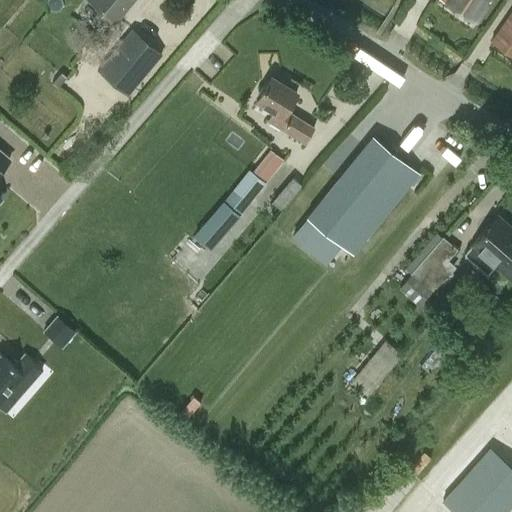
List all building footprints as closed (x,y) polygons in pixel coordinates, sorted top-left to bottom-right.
[(91,0),(116,20),(132,0),(91,0)] [(443,0),(477,23),(492,0),(443,0)] [(511,8),(491,40),(511,53),(511,8)] [(128,93),(161,53),(132,28),(98,69),(128,93)] [(58,88),(67,78),(62,74),(53,84),(58,88)] [(270,76),(256,99),(273,109),(267,119),(305,142),(314,126),(286,109),(296,92),(270,76)] [(308,216),(300,225),(333,252),(340,242),(351,251),(416,172),(373,136),(308,216)] [(0,197),(1,197),(0,196),(0,168),(9,158),(0,149),(0,197)] [(210,247),(239,214),(277,166),(265,156),(259,162),(256,160),(223,202),(194,234),(210,247)] [(280,207),(298,181),(291,176),(273,203),(280,207)] [(511,225),(498,213),(464,252),(486,272),(493,265),(509,279),(511,274),(511,225)] [(436,232),(405,268),(409,272),(411,270),(440,236),(436,232)] [(409,272),(398,286),(419,304),(432,288),(453,264),(445,257),(455,246),(441,235),(440,236),(411,270),(409,272)] [(76,331),(56,314),(42,329),(62,347),(76,331)] [(386,339),(352,381),(369,395),(403,352),(386,339)] [(14,365),(0,352),(0,401),(22,377),(28,383),(42,367),(24,353),(14,365)] [(398,376),(404,369),(398,364),(392,371),(398,376)] [(457,511),(504,511),(511,503),(511,468),(489,447),(442,499),(457,511)]
